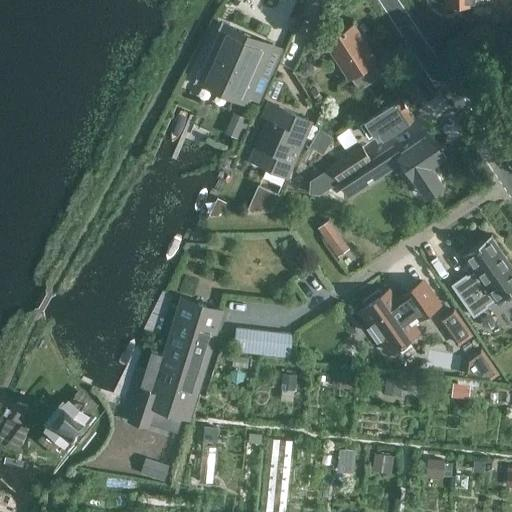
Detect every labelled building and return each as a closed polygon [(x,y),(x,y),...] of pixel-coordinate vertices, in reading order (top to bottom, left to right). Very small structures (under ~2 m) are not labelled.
[(354,24),(326,42),(350,79),(353,77),(360,88),(380,75),(373,64),(378,61),(354,24)] [(244,36),(224,27),(199,83),(248,104),(250,100),(260,104),(271,77),(262,73),(272,48),(248,37),(246,34),(244,36)] [(301,74),(306,75),(312,73),(313,67),(310,62),(305,60),(300,63),(298,69),(301,74)] [(378,112),(366,120),(374,132),(379,129),(383,137),(390,132),(391,133),(415,116),(411,110),(411,109),(410,106),(411,103),(407,98),(404,97),(402,95),(378,111),(378,112)] [(288,175),(306,134),(299,131),(305,117),(304,117),(303,119),(296,116),(297,114),(279,106),(278,109),(267,104),(262,115),(268,118),(256,145),(250,159),(267,166),(288,175)] [(340,123),(330,117),(322,128),(332,135),(340,123)] [(241,139),(246,129),(230,122),(225,131),(241,139)] [(335,136),(320,129),(310,147),(324,154),(335,136)] [(445,184),(433,166),(443,159),(441,157),(426,135),(398,153),(395,149),(379,160),(342,183),(349,194),(398,162),(400,166),(405,163),(413,176),(414,177),(413,178),(425,197),(445,184)] [(361,145),(329,166),(331,169),(339,181),(371,160),(365,151),(361,145)] [(310,183),(310,193),(320,193),(339,181),(331,169),(310,183)] [(246,213),(272,210),(281,194),(258,184),(246,213)] [(319,227),(338,255),(348,248),(329,220),(319,227)] [(467,275),(454,285),(475,316),(489,306),(487,303),(495,298),(498,302),(496,303),(497,304),(511,293),(511,264),(492,236),(493,236),(493,235),(463,255),(464,256),(465,256),(477,273),(469,278),(467,275)] [(365,305),(360,309),(390,352),(418,333),(411,323),(419,318),(420,319),(439,305),(422,279),(402,293),(404,296),(396,301),(387,289),(382,293),(379,289),(363,301),(365,305)] [(204,369),(222,311),(184,299),(166,357),(204,369)] [(454,309),(441,319),(458,343),(471,334),(454,309)] [(237,329),(235,349),(289,355),(292,336),(277,334),(275,352),(247,349),(249,331),(237,329)] [(499,371),(482,348),(469,357),(467,372),(492,376),(499,371)] [(204,369),(166,357),(155,393),(141,389),(131,422),(150,428),(156,409),(188,420),(204,369)] [(63,395),(42,423),(46,425),(44,428),(48,431),(53,442),(65,444),(68,446),(71,444),(74,447),(76,444),(87,452),(102,431),(96,427),(97,420),(87,414),(93,406),(76,393),(70,401),(63,395)] [(0,440),(17,448),(26,428),(6,420),(0,433),(0,440)] [(199,422),(197,478),(216,479),(218,423),(199,422)] [(293,461),(294,437),(270,436),(269,460),(293,461)] [(340,468),(355,469),(357,447),(341,446),(340,468)] [(374,468),(393,469),(394,452),(376,451),(374,468)] [(427,473),(444,475),(447,458),(430,455),(427,473)] [(143,456),(138,472),(160,479),(166,464),(143,456)]
